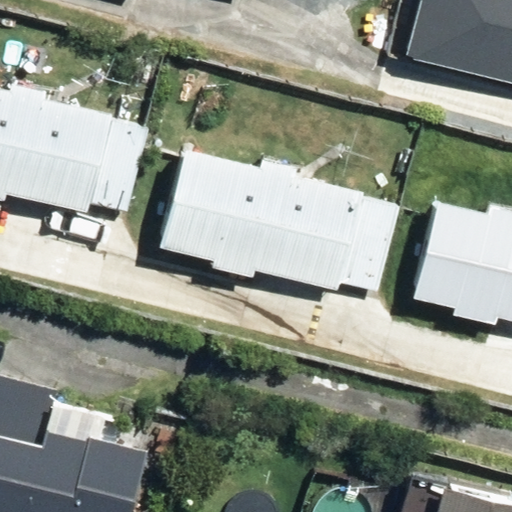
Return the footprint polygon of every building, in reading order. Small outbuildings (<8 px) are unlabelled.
[(511,0),(426,0),(413,52),(511,78),(511,0)] [(100,184),(147,195),(166,113),(120,101),(122,91),(52,75),(55,66),(19,58),(17,67),(0,63),(0,174),(13,178),(14,172),(98,193),(100,184)] [(262,255),(346,276),(348,265),(393,276),(413,192),(368,181),(370,174),(300,158),(302,149),(267,141),(265,150),(188,131),(166,228),(217,241),(216,250),(261,261),(262,255)] [(511,197),(494,192),(492,198),(437,185),(414,278),(460,289),(458,297),(503,308),(506,302),(511,303),(511,197)] [(0,496),(56,511),(129,511),(150,439),(53,412),(62,380),(0,363),(0,496)] [(443,511),(511,511),(511,474),(457,461),(443,511)]
